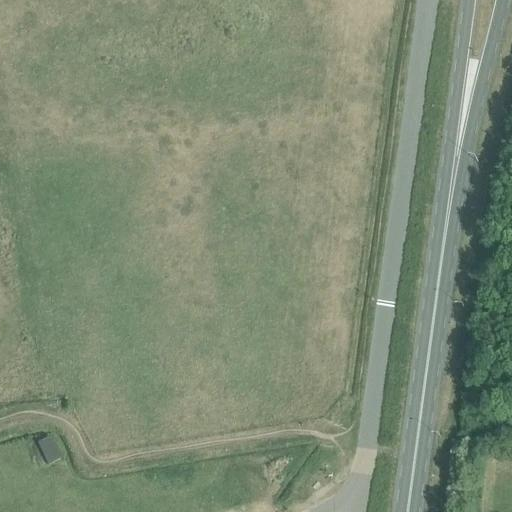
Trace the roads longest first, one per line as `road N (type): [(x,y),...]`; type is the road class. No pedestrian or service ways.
road 1 (unclassified): [(362,495),(429,0)]
road 2 (unknown): [(0,434),(58,421),(93,466),(302,435),(369,448)]
road 3 (secondary): [(441,273),(503,0)]
road 4 (secondary): [(470,0),(441,273)]
road 5 (secondary): [(410,511),(441,273)]
